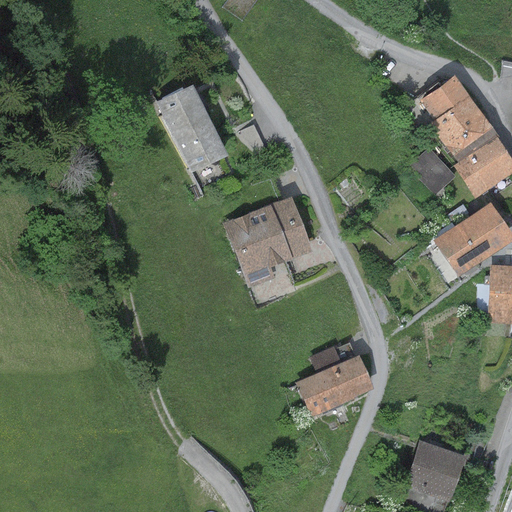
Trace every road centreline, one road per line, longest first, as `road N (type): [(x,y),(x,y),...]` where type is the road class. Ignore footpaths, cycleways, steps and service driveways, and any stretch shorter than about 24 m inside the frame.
road 1 (residential): [(329,511),(373,398),(374,333),(286,129),(198,0)]
road 2 (track): [(27,0),(91,158),(148,377),(182,443)]
road 3 (residential): [(316,0),(375,39),(475,83),(511,143)]
